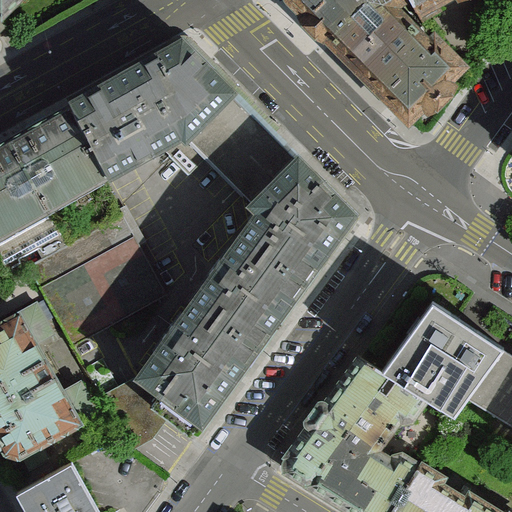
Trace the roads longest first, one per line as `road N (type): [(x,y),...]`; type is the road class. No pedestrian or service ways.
road 1 (residential): [(424,200),(229,464)]
road 2 (tertiary): [(215,0),(380,167),(424,200)]
road 3 (secondary): [(189,0),(134,48),(0,121)]
road 4 (secondary): [(179,0),(0,94)]
road 5 (residential): [(424,200),(511,81)]
